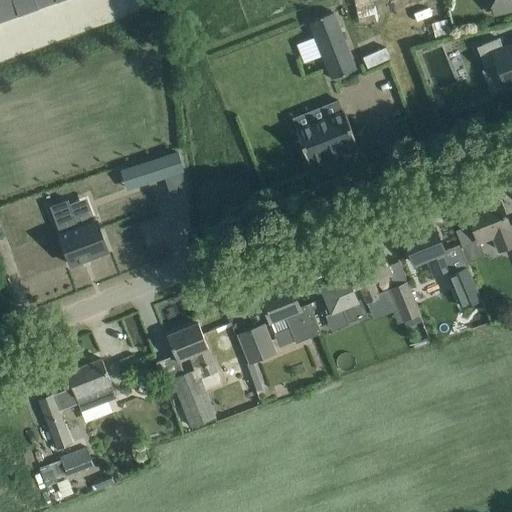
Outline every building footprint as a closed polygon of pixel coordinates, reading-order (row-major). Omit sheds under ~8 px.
[(0,0),(0,19),(57,0),(0,0)] [(353,0),(359,24),(378,21),(375,4),(374,0),(353,0)] [(511,0),(491,0),(494,13),(511,9),(511,0)] [(336,20),(333,12),(309,22),(312,29),(331,79),(356,69),(336,20)] [(499,38),(476,47),(485,69),(481,71),(491,95),(506,89),(511,86),(511,43),(503,47),(499,38)] [(433,49),(433,52),(426,53),(430,87),(451,85),(446,47),(433,49)] [(296,130),(302,145),(309,164),(327,157),(328,160),(341,155),(340,151),(357,145),(344,111),(343,112),(338,100),(322,107),(327,118),(297,130),(296,130)] [(183,171),(176,151),(137,164),(144,184),(164,177),(183,171)] [(471,224),(455,231),(462,248),(478,241),(496,234),(502,248),(511,243),(511,234),(510,229),(511,228),(507,220),(500,201),(468,214),(471,224)] [(33,202),(3,209),(9,233),(38,226),(33,202)] [(68,209),(49,216),(69,268),(107,254),(95,224),(76,231),(68,209)] [(404,240),(412,258),(413,263),(428,257),(435,274),(447,269),(462,307),(482,299),(467,263),(459,244),(444,250),(435,227),(404,240)] [(351,275),(321,287),(331,313),(343,308),(349,323),(367,315),(360,299),(357,300),(352,288),(356,286),(360,285),(367,302),(380,297),(373,279),(390,272),(389,268),(381,249),(347,263),(351,275)] [(392,288),(404,319),(418,314),(405,283),(392,288)] [(437,284),(417,289),(420,300),(440,295),(437,284)] [(300,309),(298,304),(291,286),(260,298),(270,322),(275,333),(289,327),(292,334),(307,328),(300,310),(300,309)] [(205,391),(223,384),(208,348),(198,323),(167,336),(177,361),(189,356),(193,369),(172,377),(191,425),(215,416),(205,391)] [(238,335),(250,363),(275,353),(263,324),(238,335)] [(228,379),(246,371),(240,357),(222,365),(228,379)] [(66,372),(72,387),(78,403),(81,411),(117,397),(102,359),(66,372)] [(78,403),(72,387),(53,394),(53,393),(38,399),(57,449),(73,443),(61,410),(78,403)] [(55,478),(92,465),(86,448),(60,457),(60,458),(39,466),(47,486),(57,482),(55,478)] [(109,475),(95,481),(97,488),(112,483),(109,475)]
